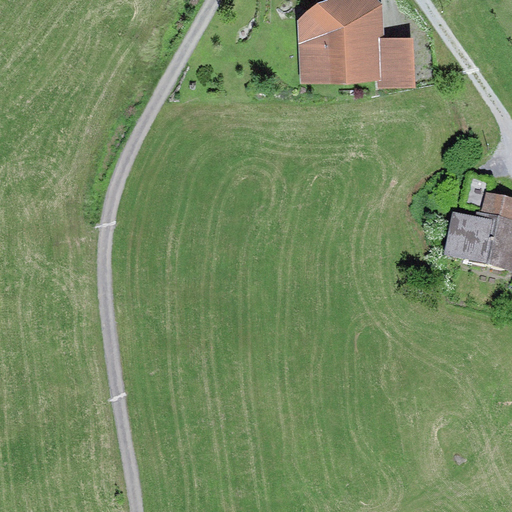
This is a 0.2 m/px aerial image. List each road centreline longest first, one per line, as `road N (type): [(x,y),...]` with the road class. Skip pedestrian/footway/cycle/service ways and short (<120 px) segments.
road 1 (unclassified): [(136,511),(105,286),(106,228),(133,150),(218,0)]
road 2 (unclassified): [(421,0),(511,129)]
road 3 (track): [(415,511),(491,384)]
